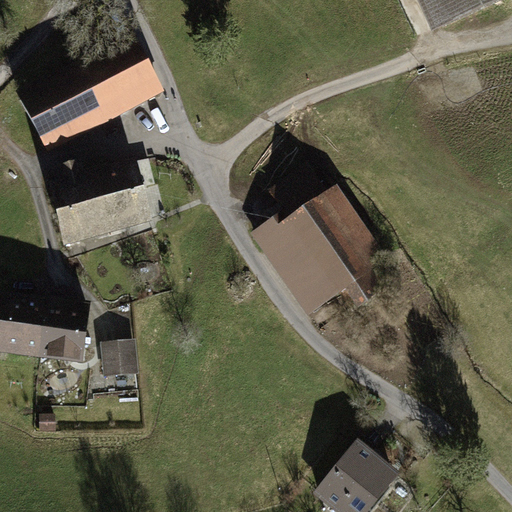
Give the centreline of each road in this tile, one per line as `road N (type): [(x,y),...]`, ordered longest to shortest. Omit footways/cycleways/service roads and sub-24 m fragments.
road 1 (unclassified): [(127,0),(237,244),(314,345),(432,421),(511,498)]
road 2 (track): [(74,295),(55,266),(33,175),(0,134)]
